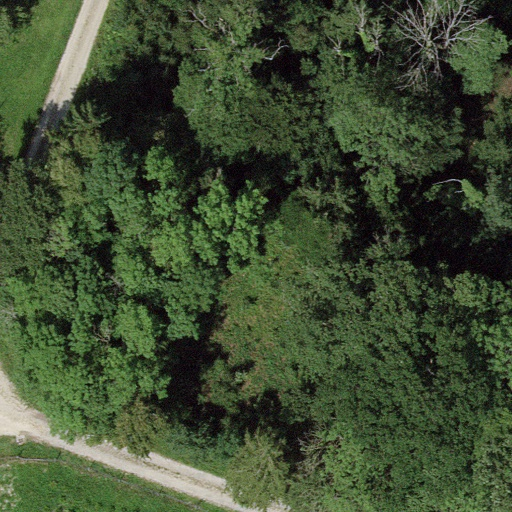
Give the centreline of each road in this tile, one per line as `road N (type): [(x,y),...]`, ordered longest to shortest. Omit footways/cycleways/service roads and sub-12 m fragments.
road 1 (track): [(299,511),(0,415)]
road 2 (track): [(0,277),(103,0)]
